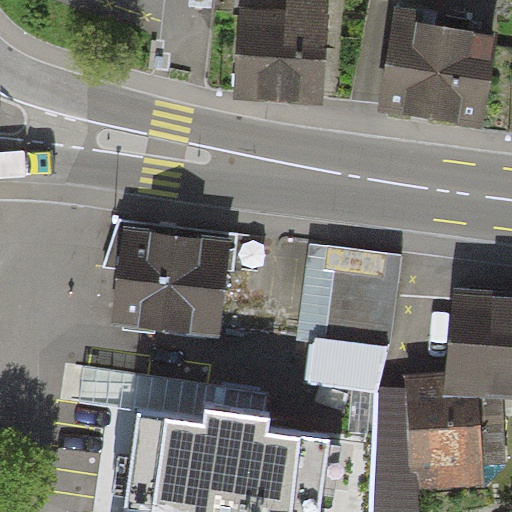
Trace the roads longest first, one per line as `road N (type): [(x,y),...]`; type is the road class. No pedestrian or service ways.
road 1 (secondary): [(265,169),(173,124),(70,96),(0,65)]
road 2 (secondary): [(0,159),(164,173),(265,169)]
road 3 (secondary): [(265,169),(511,200)]
